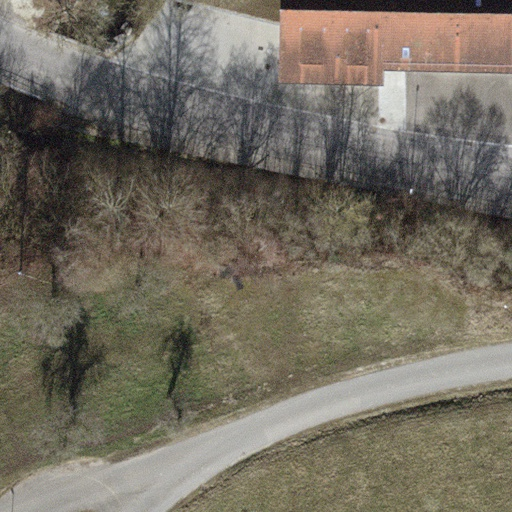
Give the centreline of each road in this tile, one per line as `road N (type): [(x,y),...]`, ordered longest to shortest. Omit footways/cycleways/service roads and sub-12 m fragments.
road 1 (tertiary): [(511,174),(225,125),(0,42)]
road 2 (unclassified): [(43,511),(258,427),(390,386),(511,365)]
